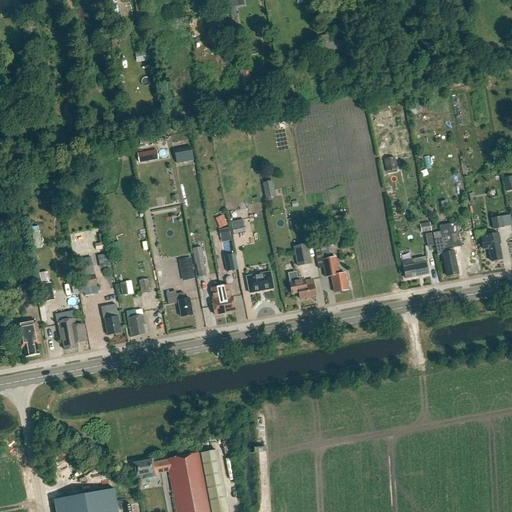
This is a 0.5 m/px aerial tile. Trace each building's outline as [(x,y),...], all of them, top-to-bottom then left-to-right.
[(103,0),(107,19),(117,18),(114,0),(103,0)] [(257,36),(270,34),(269,27),(256,28),(257,36)] [(319,37),(320,44),(322,52),(345,48),(344,40),(329,42),(328,35),(319,37)] [(191,149),(174,152),(177,164),(194,160),(191,149)] [(137,154),(139,163),(149,161),(147,152),(137,154)] [(385,172),(397,169),(394,158),(383,160),(385,172)] [(511,176),(502,177),(503,191),(511,190),(511,176)] [(273,197),(272,180),(262,181),(263,198),(273,197)] [(216,221),(220,229),(227,225),(223,217),(216,221)] [(493,230),(504,228),(502,217),(491,219),(493,230)] [(429,223),(419,225),(421,234),(431,232),(429,223)] [(458,275),(453,249),(461,247),(456,223),(439,226),(442,240),(434,241),(437,255),(442,254),(444,263),(445,262),(448,277),(458,275)] [(95,245),(96,251),(107,249),(104,234),(98,235),(100,244),(95,245)] [(427,247),(434,246),(431,234),(425,235),(427,247)] [(502,260),(499,245),(500,245),(498,234),(486,236),(486,238),(481,239),(483,250),(489,249),(491,262),(502,260)] [(297,267),(312,264),(308,244),(293,247),(297,267)] [(330,258),(327,246),(314,249),(318,269),(323,268),(325,277),(331,276),(334,293),(348,290),(345,274),(339,275),(336,257),(330,258)] [(198,278),(207,276),(201,247),(192,249),(198,278)] [(98,268),(110,265),(107,253),(96,255),(98,268)] [(231,255),(223,256),(226,273),(234,271),(231,255)] [(189,257),(177,258),(179,280),(192,278),(189,257)] [(424,258),(402,262),(405,279),(428,275),(424,258)] [(37,272),(38,282),(47,281),(46,271),(37,272)] [(250,293),(249,293),(249,294),(250,293),(273,289),(273,288),(270,273),(271,273),(270,273),(247,278),(247,277),(246,277),(247,278),(250,293)] [(83,288),(97,286),(95,275),(81,277),(82,281),(83,288)] [(141,294),(150,292),(147,279),(139,281),(141,294)] [(315,296),(312,280),(304,282),(304,281),(289,284),(291,295),(298,293),(299,300),(315,296)] [(37,297),(34,283),(21,286),(23,300),(29,299),(37,297)] [(49,285),(48,285),(40,287),(39,287),(43,303),(52,301),(49,285)] [(220,288),(225,314),(235,312),(232,298),(231,298),(229,286),(220,288)] [(215,316),(225,314),(220,288),(212,289),(213,294),(212,294),(213,301),(212,301),(215,316)] [(174,295),(173,292),(166,294),(168,305),(178,303),(181,318),(193,315),(189,299),(185,300),(183,293),(174,295)] [(107,336),(121,333),(115,305),(101,308),(105,329),(106,330),(107,336)] [(137,316),(136,311),(126,313),(130,335),(133,335),(133,337),(145,335),(143,326),(146,325),(144,315),(137,316)] [(75,327),(73,321),(58,323),(61,340),(63,340),(65,350),(77,348),(76,343),(85,341),(82,326),(75,327)] [(39,355),(37,345),(40,345),(36,322),(17,326),(21,348),(24,348),(26,358),(39,355)] [(169,472),(176,511),(211,511),(200,453),(166,459),(166,460),(152,463),(152,461),(135,464),(137,476),(144,475),(145,478),(154,477),(154,475),(169,472)] [(56,511),(80,511),(77,496),(54,500),(56,511)] [(132,511),(131,503),(125,504),(124,499),(116,500),(118,511),(132,511)]
